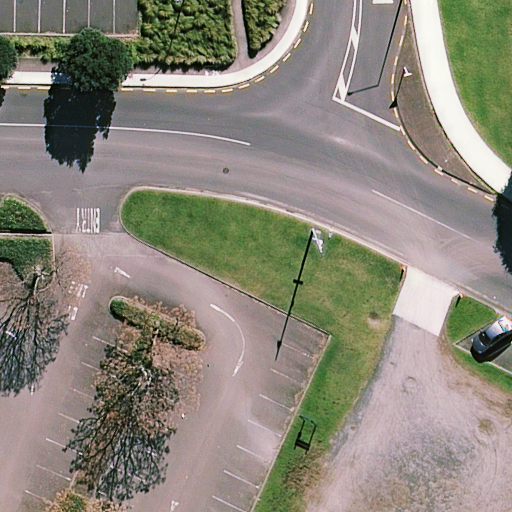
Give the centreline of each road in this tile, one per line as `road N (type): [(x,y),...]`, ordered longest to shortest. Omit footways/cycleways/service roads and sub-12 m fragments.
road 1 (residential): [(0,127),(233,139),(312,163)]
road 2 (residential): [(312,163),(511,256)]
road 3 (residential): [(356,0),(354,48),(312,163)]
